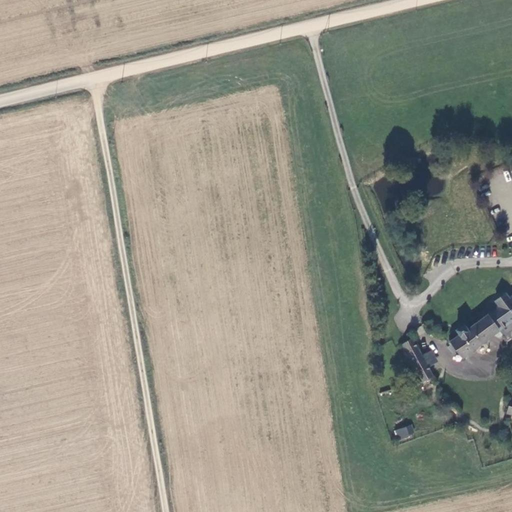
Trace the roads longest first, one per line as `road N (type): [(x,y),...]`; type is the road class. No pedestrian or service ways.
road 1 (track): [(94,81),(165,511)]
road 2 (tertiary): [(0,102),(423,0)]
road 3 (track): [(311,27),(357,204),(410,307),(466,267),(511,259)]
